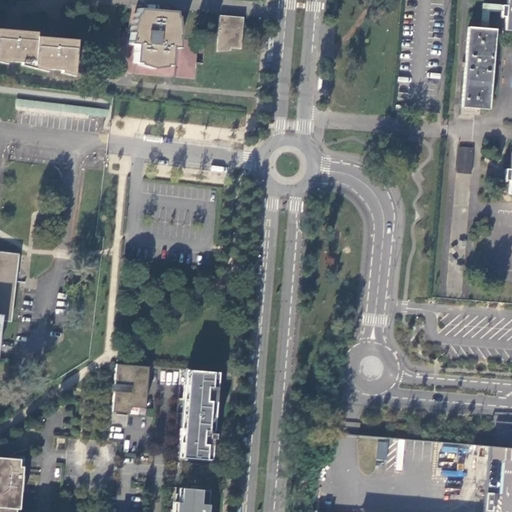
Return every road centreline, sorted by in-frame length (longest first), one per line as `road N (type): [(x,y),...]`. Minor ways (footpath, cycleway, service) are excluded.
road 1 (tertiary): [(266,511),(297,190)]
road 2 (tertiary): [(269,185),(248,478)]
road 3 (unknown): [(352,377),(340,499),(454,509)]
road 4 (residential): [(314,170),(356,178),(382,210),(372,348)]
road 5 (residential): [(126,0),(288,12)]
road 6 (residential): [(102,466),(248,478)]
road 7 (tertiary): [(303,144),(313,0)]
road 8 (residential): [(376,387),(511,405)]
road 9 (tertiary): [(288,12),(274,143)]
road 10 (residential): [(511,387),(391,369)]
